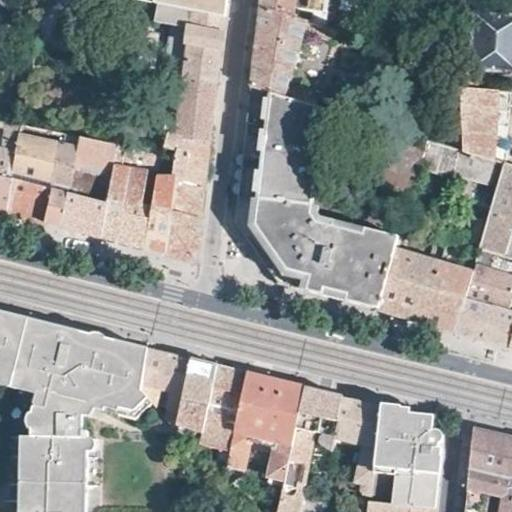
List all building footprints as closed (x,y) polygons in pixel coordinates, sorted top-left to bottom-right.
[(156,0),(156,5),(170,8),(227,20),(229,4),(229,0),(156,0)] [(297,8),(297,0),(261,0),(260,9),(296,18),(297,8)] [(52,11),(41,8),(38,28),(48,30),(52,11)] [(191,47),(187,82),(218,88),(223,54),(227,20),(170,8),(168,20),(192,26),(192,31),(186,30),(184,45),(191,47)] [(333,38),(336,29),(296,18),(260,9),(253,75),(251,90),(315,107),(317,95),(289,87),(304,31),(333,38)] [(511,76),(511,19),(477,15),(470,71),(511,76)] [(463,86),(477,87),(477,84),(476,81),(474,78),(472,76),(470,75),(468,74),(465,73),(463,72),(463,86)] [(81,124),(79,136),(120,144),(159,151),(160,139),(211,145),(215,116),(218,88),(187,82),(182,81),(177,125),(159,122),(158,127),(119,119),(116,130),(81,124)] [(493,88),(477,87),(463,86),(464,149),(485,155),(502,160),(509,162),(510,138),(498,137),(501,89),(493,88)] [(313,205),(324,110),(315,107),(251,90),(245,137),(238,198),(313,205)] [(16,143),(19,124),(0,121),(0,214),(2,215),(16,143)] [(421,162),(427,139),(399,131),(379,204),(406,212),(421,162)] [(61,151),(16,143),(2,215),(22,220),(48,226),(60,229),(68,189),(110,198),(120,144),(79,136),(75,154),(61,151)] [(209,166),(211,145),(160,139),(159,151),(173,153),(172,165),(171,181),(206,188),(209,166)] [(421,162),(496,182),(502,160),(485,155),(464,149),(427,139),(421,162)] [(159,151),(120,144),(110,198),(102,239),(111,241),(129,245),(148,249),(152,207),(142,206),(145,174),(127,170),(128,164),(150,167),(150,170),(156,172),(158,163),(159,151)] [(173,153),(159,151),(158,163),(172,165),(173,153)] [(511,162),(509,162),(502,160),(496,182),(480,242),(511,254),(511,162)] [(171,181),(156,177),(152,207),(148,249),(157,252),(166,254),(168,225),(171,181)] [(204,208),(206,188),(171,181),(168,225),(201,231),(204,208)] [(102,239),(110,198),(68,189),(60,229),(79,233),(102,239)] [(396,249),(400,237),(315,214),(312,213),(313,205),(238,198),(236,219),(279,283),(321,294),(379,309),(396,249)] [(201,231),(168,225),(166,254),(195,261),(197,261),(199,245),(201,231)] [(466,296),(509,308),(511,297),(511,254),(480,242),(473,269),(466,296)] [(473,269),(396,249),(379,309),(414,318),(456,330),(466,296),(473,269)] [(511,344),(511,343),(511,308),(509,308),(466,296),(456,330),(476,335),(511,344)] [(83,511),(86,438),(77,437),(77,415),(81,401),(142,416),(154,404),(143,391),(148,348),(120,341),(28,318),(0,311),(0,380),(36,390),(31,413),(29,434),(20,434),(20,511),(83,511)] [(143,391),(154,404),(157,408),(161,389),(169,391),(164,416),(177,431),(178,427),(191,358),(171,353),(148,348),(143,391)] [(205,362),(191,358),(178,427),(204,433),(218,365),(205,362)] [(234,369),(218,365),(204,433),(202,447),(217,451),(213,471),(224,484),(226,474),(247,372),(234,369)] [(277,380),(247,372),(226,474),(243,478),(252,439),(276,443),(268,484),(284,488),(307,387),(277,380)] [(301,511),(316,433),(323,435),(323,440),(323,442),(325,444),(326,446),(328,447),(336,448),(338,438),(344,396),(336,394),(320,390),(307,387),(284,488),(277,511),(301,511)] [(363,489),(371,490),(381,405),(363,401),(344,396),(338,438),(363,444),(357,481),(362,481),(362,488),(363,489)] [(369,501),(435,509),(441,465),(446,421),(414,414),(381,405),(371,490),(369,501)] [(474,429),(471,450),(465,511),(511,511),(511,437),(507,437),(474,429)] [(434,511),(435,509),(369,501),(367,511),(434,511)]
